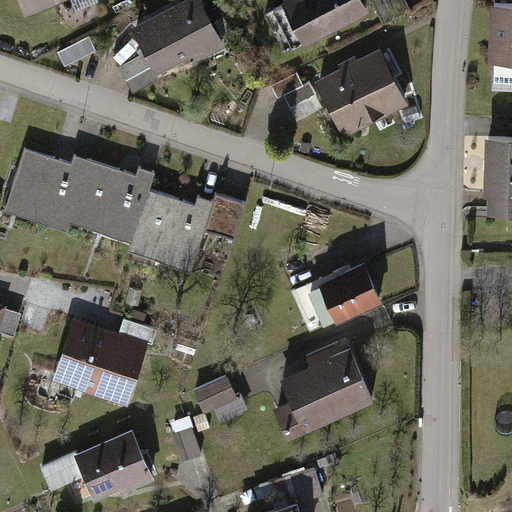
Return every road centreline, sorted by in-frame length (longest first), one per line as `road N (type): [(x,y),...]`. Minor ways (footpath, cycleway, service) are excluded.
road 1 (residential): [(0,71),(250,158),(376,193),(441,201)]
road 2 (residential): [(436,511),(441,201)]
road 3 (residential): [(441,201),(451,0)]
